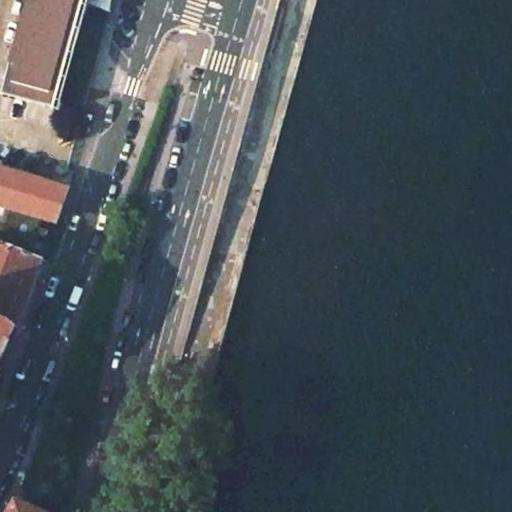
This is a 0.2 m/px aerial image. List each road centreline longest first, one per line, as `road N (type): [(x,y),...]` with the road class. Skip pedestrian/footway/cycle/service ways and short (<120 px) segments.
road 1 (primary): [(96,511),(238,13)]
road 2 (residential): [(158,0),(41,357),(0,447)]
